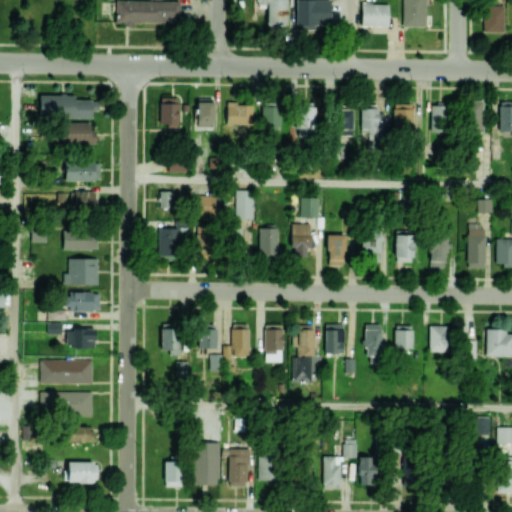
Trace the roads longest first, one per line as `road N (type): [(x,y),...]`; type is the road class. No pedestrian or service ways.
road 1 (residential): [(127,511),(127,66)]
road 2 (tertiary): [(511,70),(127,66)]
road 3 (residential): [(128,289),(511,295)]
road 4 (tertiary): [(127,66),(0,61)]
